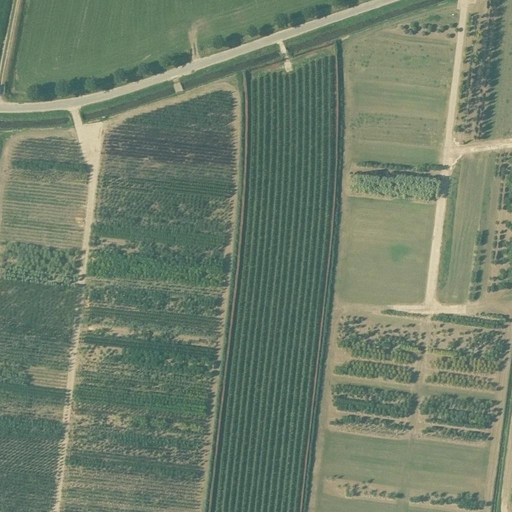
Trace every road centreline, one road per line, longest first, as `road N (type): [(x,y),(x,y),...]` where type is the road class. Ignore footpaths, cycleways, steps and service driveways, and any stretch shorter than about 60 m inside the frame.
road 1 (track): [(71,103),(94,170),(54,511)]
road 2 (unclassified): [(0,108),(74,103),(126,89),(387,0)]
road 3 (track): [(465,0),(428,309)]
